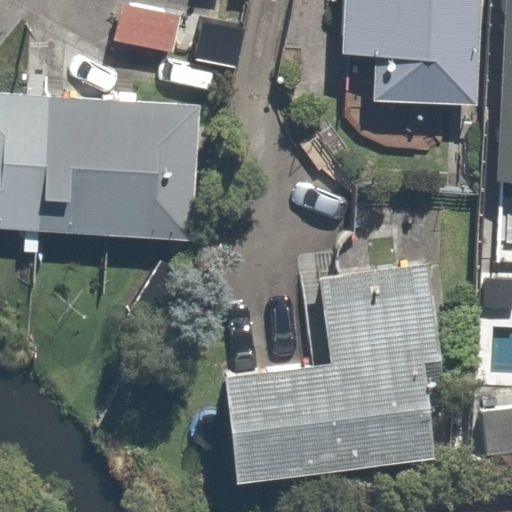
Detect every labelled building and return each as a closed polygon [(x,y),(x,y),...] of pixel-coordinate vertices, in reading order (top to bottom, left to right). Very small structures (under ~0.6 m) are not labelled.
[(188,0),(108,0),(104,37),(183,46),(188,0)] [(334,0),(334,36),(370,37),(369,86),(479,87),(480,0),(334,0)] [(511,0),(500,0),(493,164),(511,164),(511,0)] [(190,89),(0,79),(0,211),(184,221),(190,89)] [(213,347),(221,464),(429,449),(425,394),(447,393),(436,246),(314,255),(320,339),(213,347)] [(511,441),(511,386),(477,391),(483,445),(511,441)] [(511,511),(511,496),(357,511),(511,511)]
